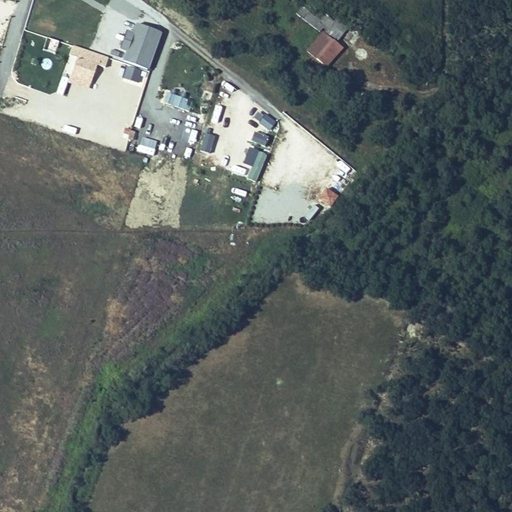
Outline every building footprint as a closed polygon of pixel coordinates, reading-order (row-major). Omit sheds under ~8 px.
[(293,0),(281,0),(292,10),(298,4),(293,0)] [(310,12),(292,36),(309,49),(325,29),(318,24),(326,15),(317,7),(320,3),(316,0),(307,0),(303,6),(310,12)] [(335,41),(346,27),(334,18),(323,32),(335,41)] [(147,69),(160,32),(136,23),(133,32),(126,51),(123,61),(147,69)] [(119,49),(126,51),(133,32),(126,30),(119,49)] [(44,50),(55,53),(58,41),(48,38),(44,50)] [(89,89),(97,62),(79,57),(70,83),(89,89)] [(127,66),(123,78),(139,83),(143,71),(127,66)] [(166,92),(163,102),(190,110),(193,101),(166,92)] [(275,122),(265,113),(258,121),(268,130),(275,122)] [(190,122),(185,140),(192,142),(197,124),(190,122)] [(135,131),(125,128),(122,138),(132,140),(135,131)] [(241,160),(246,144),(240,142),(234,157),(241,160)] [(334,165),(338,159),(317,145),(313,151),(334,165)] [(179,161),(185,162),(189,149),(183,147),(179,161)] [(254,182),(266,155),(258,151),(246,179),(254,182)] [(158,153),(156,160),(173,164),(174,157),(158,153)] [(214,176),(224,159),(215,154),(206,171),(214,176)] [(245,178),(250,164),(238,159),(233,173),(245,178)]
